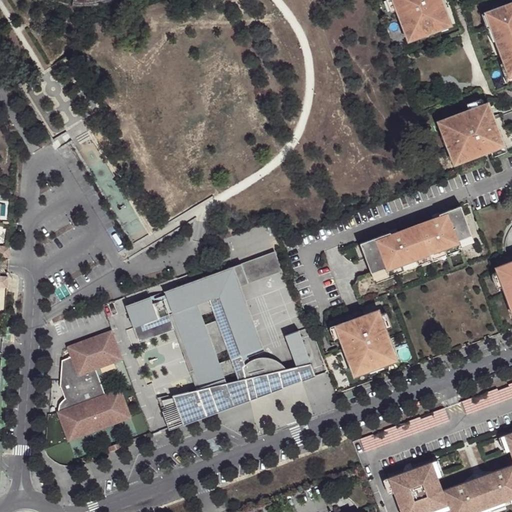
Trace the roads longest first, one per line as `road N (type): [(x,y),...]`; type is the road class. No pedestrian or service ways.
road 1 (residential): [(511,355),(87,511)]
road 2 (residential): [(21,471),(29,164)]
